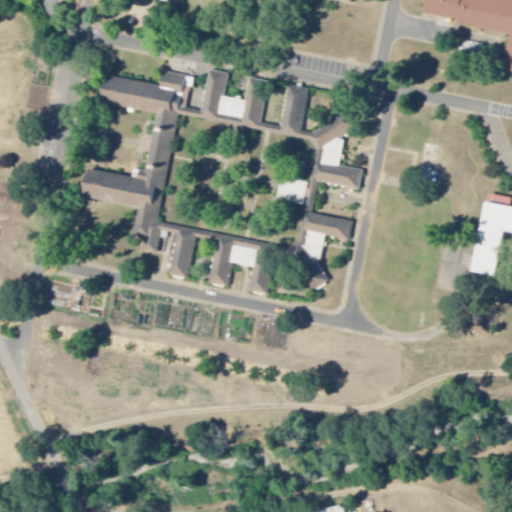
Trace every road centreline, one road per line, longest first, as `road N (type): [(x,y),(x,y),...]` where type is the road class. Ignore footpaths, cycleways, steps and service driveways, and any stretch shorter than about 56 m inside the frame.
road 1 (track): [(0,484),(48,455),(110,438),(349,432),(511,387)]
road 2 (residential): [(511,116),(85,36)]
road 3 (residential): [(18,391),(92,0)]
road 4 (residential): [(45,263),(350,327)]
road 5 (residential): [(350,327),(393,93)]
road 6 (residential): [(74,511),(0,352)]
